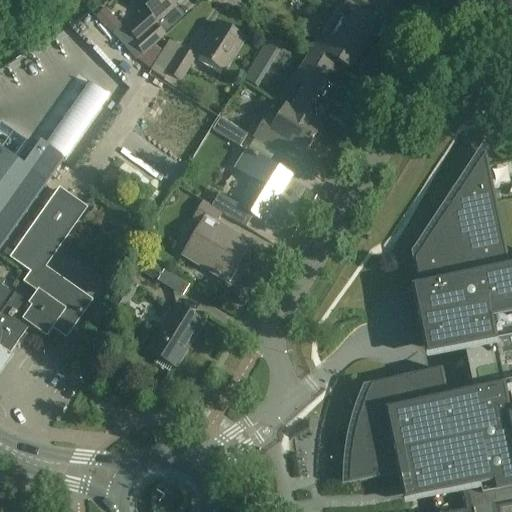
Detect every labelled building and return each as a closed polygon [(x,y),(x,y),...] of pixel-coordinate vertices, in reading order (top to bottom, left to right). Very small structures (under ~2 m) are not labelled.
[(124,29),(145,54),(151,48),(152,49),(166,37),(156,26),(176,8),(174,6),(181,0),(136,0),(146,10),(124,29)] [(344,0),(349,3),(341,17),(370,35),(375,38),(390,14),(368,0),(344,0)] [(111,15),(104,8),(95,17),(102,24),(111,15)] [(335,14),(307,59),(328,72),(336,60),(350,68),(370,35),(341,17),(335,14)] [(196,55),(224,72),(244,40),(219,24),(208,43),(204,41),(196,55)] [(151,48),(145,54),(145,55),(152,68),(168,77),(164,83),(176,90),(180,83),(181,84),(197,58),(169,42),(159,57),(152,49),(151,48)] [(276,57),(263,49),(256,60),(270,68),(276,57)] [(305,88),(290,111),(315,126),(335,92),(322,84),(328,72),(307,59),(294,81),(305,88)] [(164,92),(142,111),(163,134),(185,115),(164,92)] [(320,129),(315,126),(290,111),(286,108),(277,123),(267,117),(253,140),(276,154),(284,141),(304,154),(320,129)] [(213,131),(240,148),(248,136),(220,119),(213,131)] [(0,309),(11,294),(0,286),(0,250),(62,162),(41,147),(24,170),(0,153),(0,309)] [(349,456),(348,467),(347,486),(455,464),(458,480),(464,511),(511,511),(511,268),(492,175),(487,150),(414,260),(432,350),(461,344),(471,394),(450,398),(443,370),(371,384),(362,404),(355,424),(350,445),(349,456)] [(239,206),(251,214),(264,221),(290,177),(247,151),(237,168),(255,180),(239,206)] [(251,214),(239,206),(217,193),(210,205),(244,226),(251,214)] [(12,263),(29,275),(38,281),(42,274),(85,212),(60,194),(12,263)] [(250,245),(217,224),(223,214),(204,202),(193,220),(202,225),(183,257),(226,284),(250,245)] [(154,285),(171,295),(180,282),(135,254),(129,265),(156,281),(154,285)] [(38,281),(29,275),(23,284),(37,293),(29,306),(20,319),(30,326),(46,338),(54,327),(65,335),(88,302),(53,277),(50,277),(48,278),(42,274),(38,281)] [(122,312),(135,290),(121,282),(107,303),(122,312)] [(29,306),(14,295),(0,314),(0,351),(9,358),(10,356),(9,355),(30,326),(20,319),(29,306)] [(173,367),(201,322),(175,306),(148,351),(173,367)] [(0,383),(18,358),(0,344),(0,383)]
